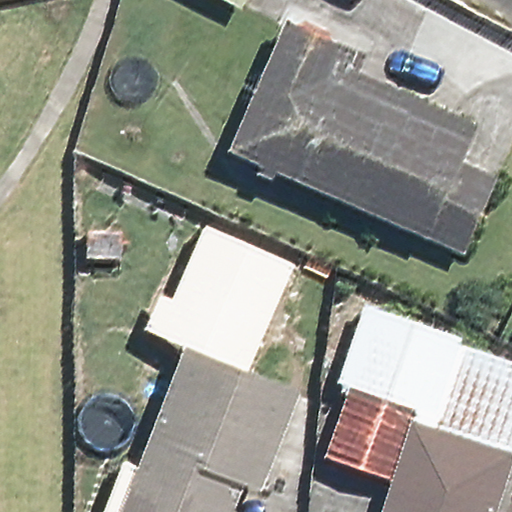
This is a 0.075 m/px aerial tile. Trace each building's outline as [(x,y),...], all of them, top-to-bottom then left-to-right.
[(234,0),(214,0),(230,9),(234,0)] [(273,29),(217,154),(456,260),(511,135),(273,29)] [(285,269),(198,231),(155,328),(241,367),(285,269)] [(511,446),(511,352),(366,304),(315,457),(393,482),(383,511),(491,511),(508,462),(507,462),(511,446)] [(250,511),(297,402),(178,353),(111,511),(250,511)]
